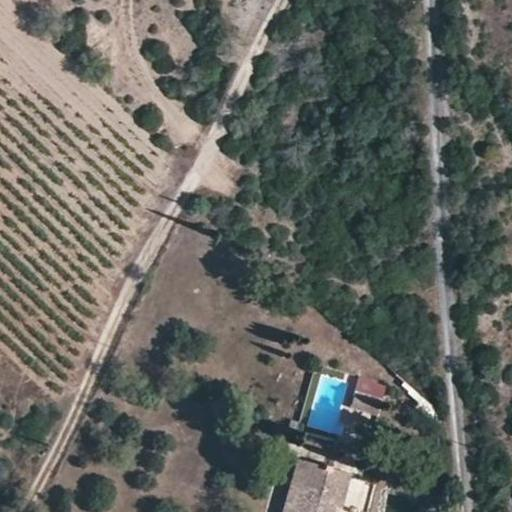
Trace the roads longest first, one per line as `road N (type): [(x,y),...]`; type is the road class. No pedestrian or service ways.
road 1 (track): [(284,0),(123,297),(28,511)]
road 2 (unclassified): [(433,0),(462,511)]
